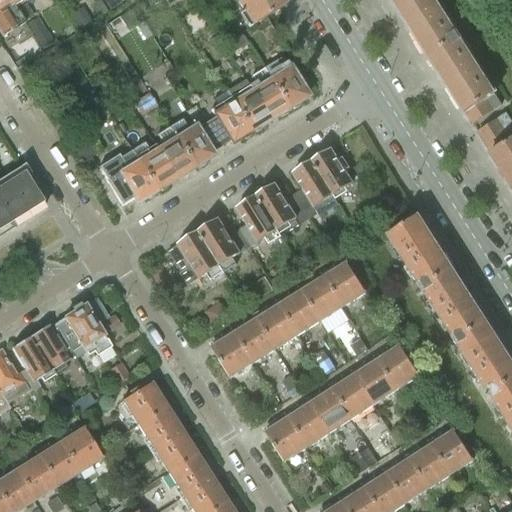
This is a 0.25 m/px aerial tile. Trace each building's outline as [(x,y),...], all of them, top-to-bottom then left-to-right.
[(0,0),(0,36),(1,38),(24,23),(18,13),(12,17),(6,8),(12,4),(9,0),(0,0)] [(103,0),(110,10),(121,3),(118,0),(103,0)] [(283,6),(279,0),(241,0),(235,4),(250,27),(283,6)] [(458,39),(432,0),(395,0),(392,2),(427,58),(458,39)] [(99,1),(91,6),(99,17),(106,13),(99,1)] [(26,5),(18,9),(25,21),(33,16),(26,5)] [(82,8),(68,17),(77,32),(92,23),(82,8)] [(134,8),(119,18),(125,28),(140,19),(134,8)] [(46,33),(35,39),(41,50),(52,44),(46,33)] [(241,35),(224,45),(230,54),(247,44),(241,35)] [(501,106),(476,67),(458,39),(427,58),(463,114),(464,114),(471,125),(501,106)] [(277,62),(264,70),(288,109),(293,110),(298,107),(299,102),(302,100),(304,93),(286,64),(280,68),(277,62)] [(288,109),(264,70),(252,78),(255,83),(249,87),(269,121),(276,117),(281,117),(286,114),(287,110),(288,109)] [(269,121),(249,87),(243,91),(239,85),(226,93),(250,133),(251,132),(256,133),(260,130),(262,126),(269,121)] [(140,118),(157,108),(148,93),(131,103),(140,118)] [(250,133),(226,93),(214,101),(218,107),(210,111),(215,118),(206,124),(220,147),(229,142),(231,145),(239,140),(243,141),(248,138),(250,133)] [(511,125),(506,115),(477,134),(491,155),(490,156),(511,190),(511,125)] [(220,147),(206,124),(196,130),(192,123),(185,127),(182,121),(169,129),(194,168),(199,169),(204,166),(205,161),(212,157),(211,154),(220,147)] [(194,168),(169,129),(157,137),(160,142),(154,146),(175,180),(182,175),(186,176),(191,173),(193,169),(194,168)] [(89,134),(66,149),(77,166),(100,152),(89,134)] [(145,144),(132,152),(156,191),(157,191),(161,192),(166,189),(168,184),(175,180),(154,146),(148,150),(145,144)] [(345,173),(331,150),(323,155),(319,154),(309,160),(332,197),(352,184),(345,173)] [(156,191),(132,152),(119,160),(123,166),(117,169),(134,199),(141,200),(144,199),(149,199),(154,197),(155,192),(156,191)] [(332,197),(309,160),(300,165),(299,170),(292,174),(302,190),(292,196),(309,222),(318,216),(313,209),(332,197)] [(364,177),(357,166),(345,173),(352,184),(364,177)] [(0,234),(44,207),(21,170),(0,182),(0,234)] [(309,222),(292,196),(284,201),(275,185),(267,190),(263,189),(253,195),(276,232),(296,220),(300,227),(309,222)] [(276,232),(253,195),(244,200),(243,205),(236,209),(246,225),(237,231),(248,249),(257,243),(264,239),(268,244),(279,237),(276,232)] [(387,237),(422,290),(452,271),(418,217),(387,237)] [(206,224),(196,231),(222,272),(234,264),(232,259),(248,249),(237,231),(228,236),(218,220),(211,225),(206,224)] [(187,286),(198,279),(200,280),(206,276),(209,280),(222,272),(196,231),(186,237),(185,241),(167,252),(187,286)] [(346,264),(323,279),(342,309),(365,294),(346,264)] [(452,271),(422,290),(456,343),(486,324),(452,271)] [(323,279),(302,292),(321,321),(342,309),(323,279)] [(302,292),(278,307),(297,336),(321,321),(302,292)] [(108,347),(84,307),(82,307),(81,307),(76,305),(72,307),(72,313),(72,314),(53,326),(74,359),(91,348),(96,355),(108,347)] [(224,311),(210,319),(214,326),(237,313),(233,306),(224,311)] [(278,307),(256,321),(275,351),(297,336),(278,307)] [(256,321),(233,335),(252,365),(275,351),(256,321)] [(511,364),(486,324),(456,343),(489,396),(511,381),(511,364)] [(37,331),(28,336),(50,371),(54,377),(66,369),(63,363),(70,359),(49,326),(41,331),(37,331)] [(214,354),(230,379),(252,365),(233,335),(211,349),(214,354)] [(50,371),(28,336),(20,341),(19,345),(11,349),(24,370),(21,372),(33,390),(34,392),(40,388),(35,380),(50,371)] [(399,347),(376,362),(395,392),(418,377),(399,347)] [(14,376),(1,356),(0,353),(0,393),(10,387),(13,390),(23,383),(29,393),(33,390),(21,372),(14,376)] [(376,362),(354,376),(373,406),(395,392),(376,362)] [(121,364),(111,368),(117,382),(128,377),(121,364)] [(354,376),(331,391),(350,420),(373,406),(354,376)] [(289,377),(281,382),(287,392),(295,387),(289,377)] [(511,381),(489,396),(511,431),(511,381)] [(144,383),(127,394),(129,397),(121,403),(136,426),(165,407),(150,384),(147,386),(144,383)] [(331,391),(309,405),(328,435),(350,420),(331,391)] [(68,402),(51,413),(57,422),(74,412),(68,402)] [(309,405),(287,419),(306,449),(328,435),(309,405)] [(165,407),(136,426),(151,449),(180,431),(165,407)] [(269,440),(284,463),(306,449),(287,419),(265,434),(269,440)] [(82,429),(58,444),(77,474),(100,459),(82,429)] [(180,431),(151,449),(166,473),(195,454),(180,431)] [(453,432),(430,447),(449,476),(472,462),(453,432)] [(376,442),(368,446),(372,453),(380,448),(376,442)] [(58,444),(36,458),(55,488),(77,474),(58,444)] [(430,447),(409,460),(428,490),(449,476),(430,447)] [(368,448),(360,453),(369,467),(377,462),(368,448)] [(195,454),(166,473),(181,497),(210,479),(195,454)] [(36,458),(14,472),(32,502),(55,488),(36,458)] [(409,460),(386,475),(404,505),(428,490),(409,460)] [(510,480),(504,470),(494,477),(500,486),(510,480)] [(14,472),(0,480),(0,500),(7,511),(16,511),(32,502),(14,472)] [(386,475),(363,490),(377,511),(393,511),(404,505),(386,475)] [(210,479),(181,497),(190,511),(210,511),(225,502),(210,479)] [(377,511),(363,490),(341,504),(346,511),(377,511)] [(231,511),(225,502),(210,511),(231,511)]
